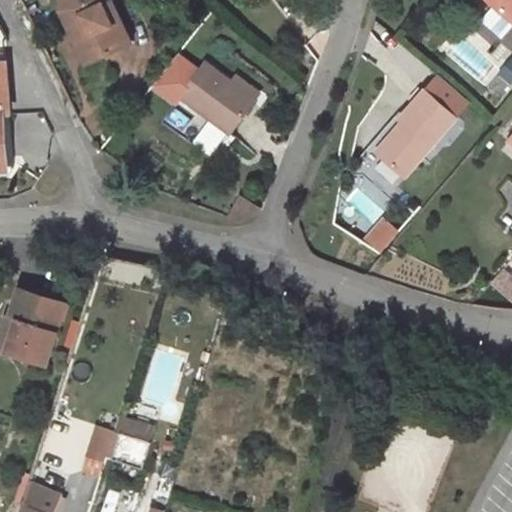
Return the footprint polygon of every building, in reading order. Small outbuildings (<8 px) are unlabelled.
[(124,46),(102,2),(102,0),(60,0),(60,9),(86,64),(124,46)] [(124,46),(133,41),(113,0),(106,0),(102,2),(124,46)] [(511,0),(487,0),(494,6),(511,21),(511,0)] [(502,37),(511,25),(511,21),(494,6),(482,19),(502,37)] [(0,170),(6,170),(2,113),(8,113),(3,39),(0,39),(0,170)] [(511,58),(499,75),(511,84),(511,83),(511,58)] [(232,82),(206,63),(181,97),(229,133),(255,98),(232,82)] [(438,74),(425,89),(398,119),(406,125),(380,155),(404,177),(469,102),(438,74)] [(236,76),(232,82),(255,98),(259,92),(236,76)] [(369,145),(380,155),(406,125),(398,119),(395,116),(369,145)] [(261,211),(262,209),(240,194),(227,217),(238,221),(261,211)] [(511,279),(502,271),(490,283),(511,302),(511,279)] [(57,318),(62,302),(19,288),(9,317),(16,319),(6,350),(46,363),(60,319),(57,318)] [(0,332),(0,348),(6,350),(16,319),(9,317),(5,316),(0,332)] [(73,347),(80,323),(74,321),(66,344),(73,347)] [(144,466),(151,441),(120,432),(112,459),(144,466)] [(42,511),(52,511),(60,495),(29,482),(23,504),(42,511)]
